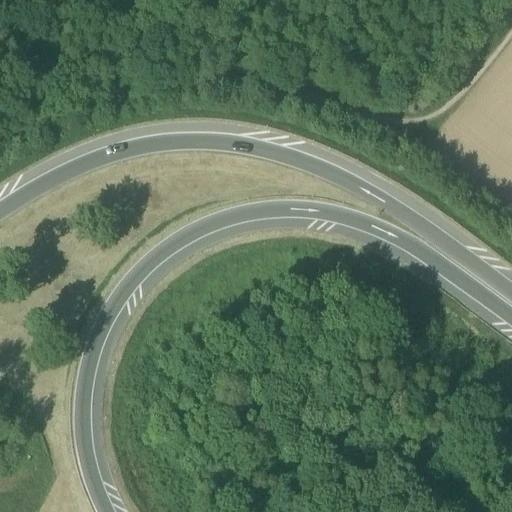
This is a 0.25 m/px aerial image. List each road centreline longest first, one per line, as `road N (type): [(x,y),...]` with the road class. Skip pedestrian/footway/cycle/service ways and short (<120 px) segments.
road 1 (motorway): [(106,511),(84,442),(90,360),(131,283),(186,238),(256,214),(315,215),(366,228),(418,253),(511,324)]
road 2 (motorway): [(511,295),(386,204),(280,158),(225,146),(145,149),(98,161),(0,216)]
